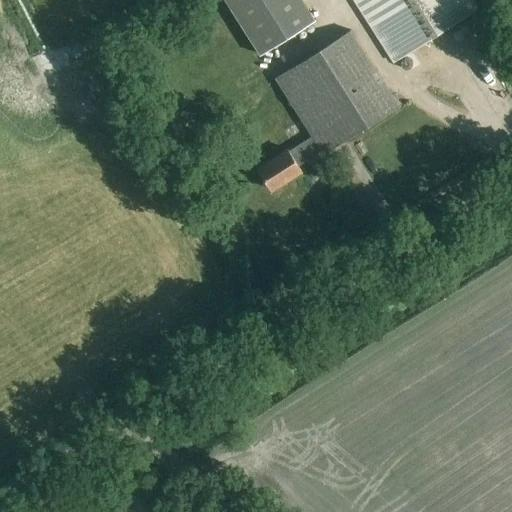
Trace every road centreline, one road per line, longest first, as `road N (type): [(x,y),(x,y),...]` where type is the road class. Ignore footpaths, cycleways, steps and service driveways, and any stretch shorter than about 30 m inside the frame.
road 1 (tertiary): [(136,417),(511,181)]
road 2 (tertiary): [(0,501),(136,417)]
road 3 (unclassified): [(235,511),(136,417)]
